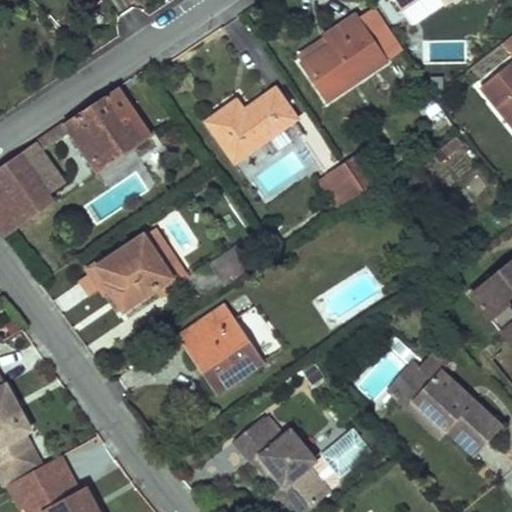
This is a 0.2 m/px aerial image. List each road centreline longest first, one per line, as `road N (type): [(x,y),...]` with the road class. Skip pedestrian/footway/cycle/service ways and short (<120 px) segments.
road 1 (residential): [(190,511),(0,256)]
road 2 (residential): [(0,142),(212,0)]
